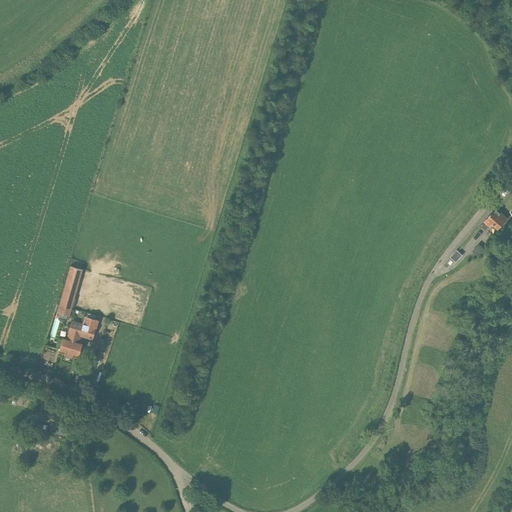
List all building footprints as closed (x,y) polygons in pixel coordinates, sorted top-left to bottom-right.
[(506,219),(495,209),(492,211),(487,216),(488,216),(480,225),(485,229),(488,226),(489,227),(492,224),(498,229),(506,219)] [(477,256),(483,250),(478,245),(472,251),(477,256)] [(455,261),(461,255),(456,251),(451,257),(455,261)] [(58,312),(69,315),(72,307),(66,306),(69,296),(74,298),(83,269),(71,265),(58,312)] [(63,338),(60,350),(66,352),(65,354),(64,355),(72,357),(72,356),(72,354),(79,355),(82,344),(77,342),(79,335),(92,339),(96,328),(98,320),(85,317),(83,324),(71,320),(65,339),(63,338)] [(96,367),(104,369),(108,354),(100,352),(96,367)]
